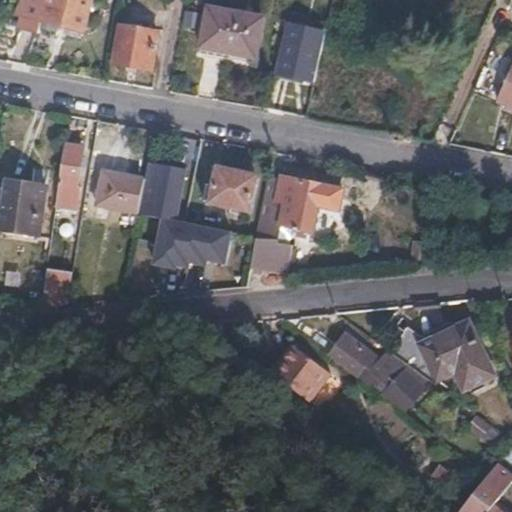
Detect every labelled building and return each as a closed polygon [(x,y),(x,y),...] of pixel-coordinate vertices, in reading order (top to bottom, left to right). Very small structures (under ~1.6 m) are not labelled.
[(26,16),(34,0),(20,0),(15,10),(26,16)] [(80,29),(87,0),(43,0),(39,19),(54,22),(53,28),(77,35),(79,29),(80,29)] [(344,0),(427,35),(433,22),(425,18),(433,0),(344,0)] [(254,56),(261,18),(208,8),(200,53),(246,62),(247,55),(254,56)] [(313,65),(318,66),(326,35),(286,24),(274,71),(310,80),(313,65)] [(112,60),(150,68),(156,32),(118,25),(112,60)] [(322,92),(365,102),(369,82),(356,79),(359,65),(330,58),(322,92)] [(511,76),(501,103),(511,107),(511,76)] [(60,192),(57,214),(78,216),(83,189),(81,188),(87,149),(69,146),(63,193),(60,192)] [(150,167),(147,181),(140,215),(139,219),(163,223),(155,268),(177,272),(177,268),(190,270),(190,265),(208,268),(209,263),(226,265),(235,234),(178,224),(187,174),(150,167)] [(258,178),(222,170),(219,182),(212,180),(208,203),(251,212),(258,178)] [(140,215),(147,181),(105,173),(99,207),(140,215)] [(261,241),(271,241),(275,223),(332,235),(341,188),(285,176),(284,184),(273,182),(261,241)] [(4,228),(41,234),(48,187),(10,181),(4,228)] [(40,243),(41,234),(4,228),(3,237),(40,243)] [(257,242),(252,267),(282,272),(287,248),(257,242)] [(49,268),(47,302),(76,304),(78,270),(49,268)] [(305,322),(298,331),(319,346),(325,336),(305,322)] [(472,323),(422,347),(432,371),(441,365),(449,380),(458,376),(466,393),(498,378),(472,323)] [(299,347),(276,376),(313,405),(335,376),(299,347)] [(427,389),(410,373),(401,382),(365,349),(351,364),(375,389),(380,383),(388,393),(386,397),(406,412),(427,389)] [(433,383),(414,369),(410,373),(427,389),(433,383)] [(386,409),(377,422),(401,438),(410,426),(386,409)] [(495,430),(479,419),(471,430),(487,442),(495,430)] [(494,511),(499,506),(511,491),(511,471),(504,465),(464,511),(494,511)]
